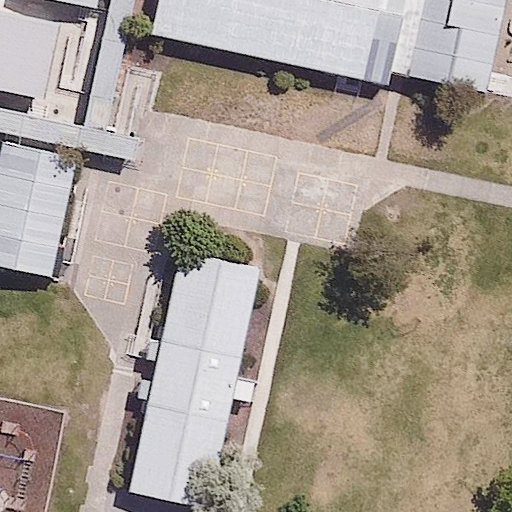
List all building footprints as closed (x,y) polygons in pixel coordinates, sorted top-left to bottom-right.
[(81,0),(12,0),(78,16),(81,0)] [(382,9),(342,0),(136,0),(128,34),(362,90),(382,9)] [(494,0),(403,0),(385,78),(471,98),(494,0)] [(67,168),(0,152),(0,274),(39,284),(67,168)] [(189,511),(245,282),(156,261),(99,496),(167,511),(189,511)]
